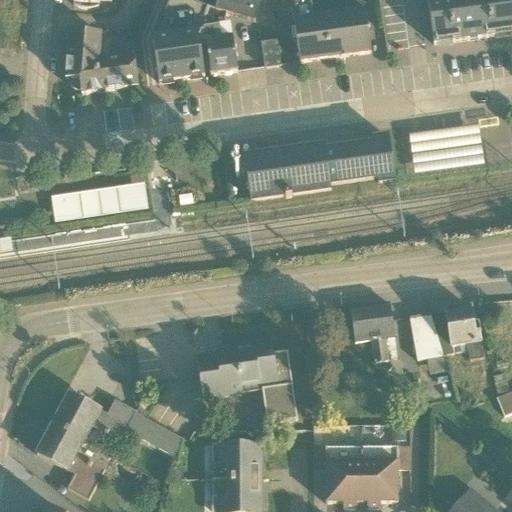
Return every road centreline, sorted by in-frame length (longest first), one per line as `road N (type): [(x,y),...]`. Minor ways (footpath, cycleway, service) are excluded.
road 1 (tertiary): [(0,355),(32,328),(511,269)]
road 2 (residential): [(511,90),(34,157)]
road 3 (residential): [(43,0),(34,157)]
